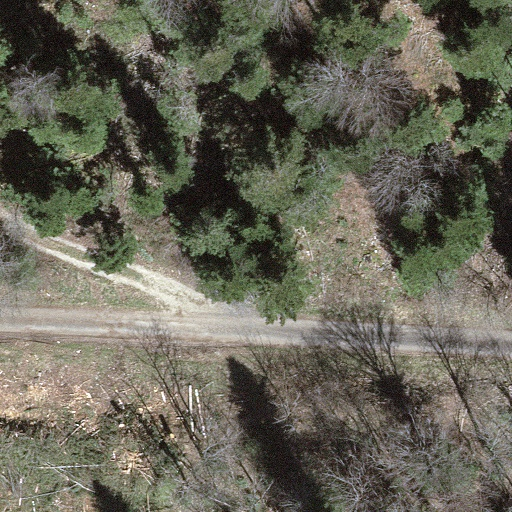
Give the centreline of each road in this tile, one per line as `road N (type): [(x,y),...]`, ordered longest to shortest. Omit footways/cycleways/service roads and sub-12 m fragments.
road 1 (unclassified): [(511,364),(0,306)]
road 2 (track): [(230,332),(133,266),(0,213)]
